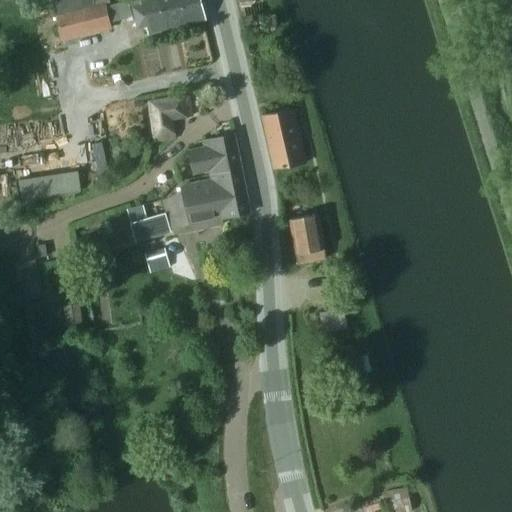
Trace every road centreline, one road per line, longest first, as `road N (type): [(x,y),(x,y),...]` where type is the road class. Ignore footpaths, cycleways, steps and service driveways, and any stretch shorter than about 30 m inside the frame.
road 1 (secondary): [(299,511),(268,329),(260,185),(218,0)]
road 2 (unclassified): [(511,208),(446,0)]
